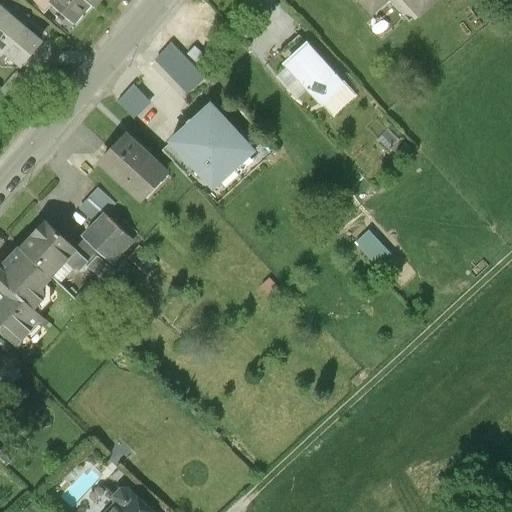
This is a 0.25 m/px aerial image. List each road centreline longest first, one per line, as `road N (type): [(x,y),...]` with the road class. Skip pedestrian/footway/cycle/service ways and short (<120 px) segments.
road 1 (track): [(511,254),(242,504)]
road 2 (residential): [(0,188),(160,0)]
